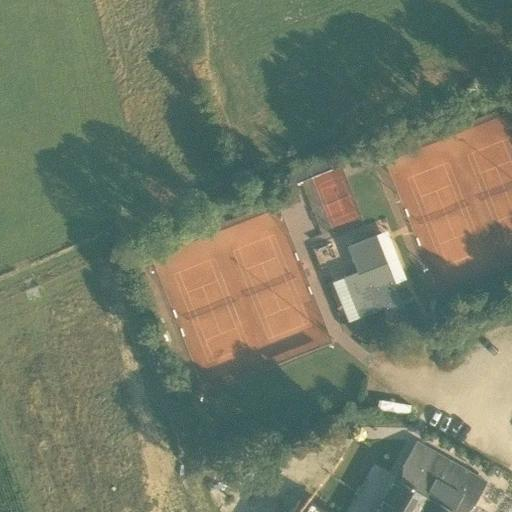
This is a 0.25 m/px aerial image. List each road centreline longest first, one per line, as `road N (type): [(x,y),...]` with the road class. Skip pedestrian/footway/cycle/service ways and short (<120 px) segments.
road 1 (track): [(511,75),(0,298)]
road 2 (track): [(116,245),(219,511)]
